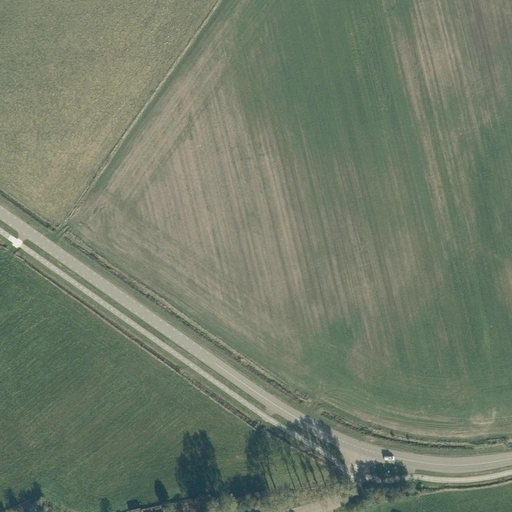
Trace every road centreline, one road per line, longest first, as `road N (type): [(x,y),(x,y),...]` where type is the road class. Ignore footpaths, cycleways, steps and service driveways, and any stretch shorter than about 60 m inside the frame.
road 1 (tertiary): [(364,449),(275,406),(0,213)]
road 2 (tertiary): [(511,458),(437,464),(364,449)]
